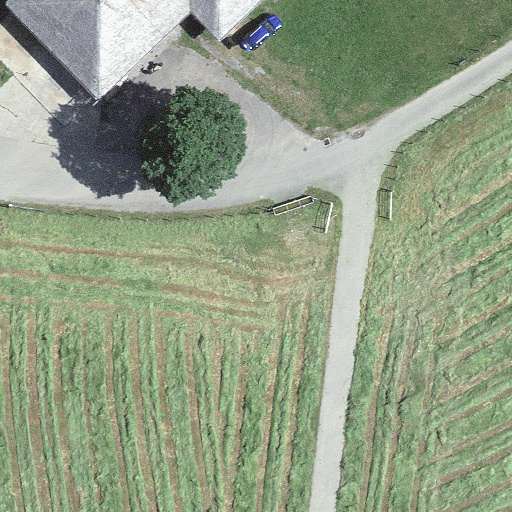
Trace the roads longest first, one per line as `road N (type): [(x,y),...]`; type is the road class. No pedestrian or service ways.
road 1 (unclassified): [(0,188),(81,196),(221,192),(307,172),(367,147)]
road 2 (unclassified): [(367,147),(326,511)]
road 3 (unclassified): [(367,147),(511,56)]
